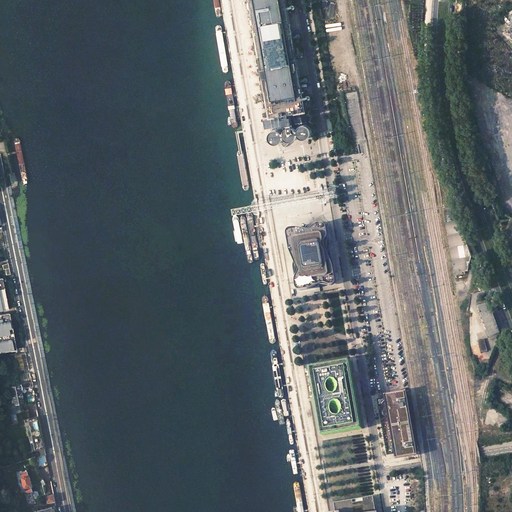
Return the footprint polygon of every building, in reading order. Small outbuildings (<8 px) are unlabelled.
[(214,0),(217,17),(220,18),(221,18),(222,15),(219,0),(214,0)] [(306,111),(286,0),(249,0),(251,10),(270,118),(278,116),(305,112),(306,111)] [(217,25),(216,27),(224,72),(226,73),(228,73),(229,70),(222,27),(220,25),(217,25)] [(225,82),(225,83),(232,127),(233,128),(235,128),(236,128),(237,128),(237,127),(238,126),(231,82),(230,81),(229,81),(227,81),(226,81),(225,82)] [(312,131),(311,129),(311,128),(310,126),(308,125),(307,125),(307,124),(308,124),(306,112),(305,112),(278,116),(278,117),(280,130),(280,131),(279,130),(278,130),(276,129),(274,130),(272,131),(271,132),(270,133),(269,135),(269,137),(270,139),(271,141),(272,142),(273,143),(274,144),(277,144),(279,143),(280,143),(281,142),(283,140),(283,138),(284,137),(286,139),(284,141),(282,143),(284,147),(286,146),(288,144),(290,142),(290,141),(291,141),(292,141),(294,141),(295,140),(297,138),(297,136),(298,135),(299,136),(300,137),(302,138),(305,139),(306,139),(308,138),(309,137),(310,136),(311,135),(311,134),(312,132),(312,131)] [(14,138),(14,141),(22,181),(24,184),(26,185),(28,184),(28,180),(21,141),(19,138),(17,137),(14,138)] [(244,189),(242,191),(250,235),(253,237),(254,236),(255,234),(248,191),(246,189),(244,189)] [(459,219),(446,222),(456,276),(466,274),(465,271),(468,270),(472,255),(459,219)] [(293,229),(291,230),(289,231),(289,232),(288,233),(288,234),(288,236),(291,250),(291,251),(292,252),(293,253),(294,254),(295,254),(295,256),(295,257),(295,258),(295,259),(295,261),(294,263),(294,264),(294,265),(294,267),(297,286),(297,287),(297,288),(298,289),(298,290),(299,290),(300,290),(301,291),(314,288),(315,288),(315,287),(316,287),(316,286),(316,285),(318,283),(319,283),(334,280),(335,280),(335,279),(336,278),(336,277),(335,276),(335,275),(335,274),(335,272),(334,269),(334,268),(334,267),(333,266),(333,264),(333,263),(333,262),(332,260),(332,259),(331,258),(331,257),(330,253),(330,251),(330,250),(330,248),(330,246),(330,245),(330,244),(330,243),(329,241),(327,227),(327,226),(326,225),(325,224),(324,224),(323,224),(320,225),(318,226),(316,227),(313,228),(311,229),(308,229),(296,229),(295,229),(293,229)] [(254,244),(253,246),(261,291),(263,292),(265,292),(266,289),(258,246),(256,244),(254,244)] [(14,354),(15,354),(7,314),(0,315),(0,308),(5,308),(0,281),(0,340),(2,340),(5,356),(11,355),(10,354),(14,354)] [(264,297),(262,299),(271,344),(273,345),(275,345),(276,342),(268,299),(266,297),(264,297)] [(490,302),(478,306),(489,337),(501,333),(490,302)] [(481,353),(487,351),(484,339),(478,341),(481,353)] [(273,350),(271,352),(279,397),(282,398),(283,398),(284,395),(277,352),(275,350),(273,350)] [(25,383),(32,381),(25,353),(19,354),(15,354),(14,354),(18,370),(16,371),(18,384),(20,384),(25,383)] [(322,436),(362,429),(351,361),(311,367),(322,436)] [(20,384),(18,384),(10,386),(13,404),(22,402),(19,389),(21,389),(20,384)] [(417,449),(408,393),(377,399),(387,455),(417,449)] [(34,452),(35,458),(46,455),(39,419),(26,421),(32,452),(34,452)] [(31,504),(36,502),(32,488),(33,488),(30,477),(29,477),(28,473),(21,474),(26,494),(28,494),(31,504)] [(54,496),(47,497),(48,504),(55,503),(54,496)] [(376,511),(374,496),(334,503),(335,511),(376,511)]
